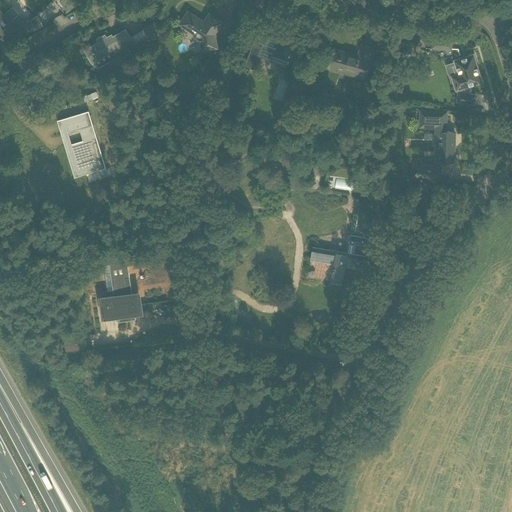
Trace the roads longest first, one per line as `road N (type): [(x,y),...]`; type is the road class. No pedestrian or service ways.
road 1 (residential): [(287,511),(327,387),(355,340),(511,138)]
road 2 (motorway): [(74,511),(0,396)]
road 3 (motorway): [(57,511),(0,403)]
